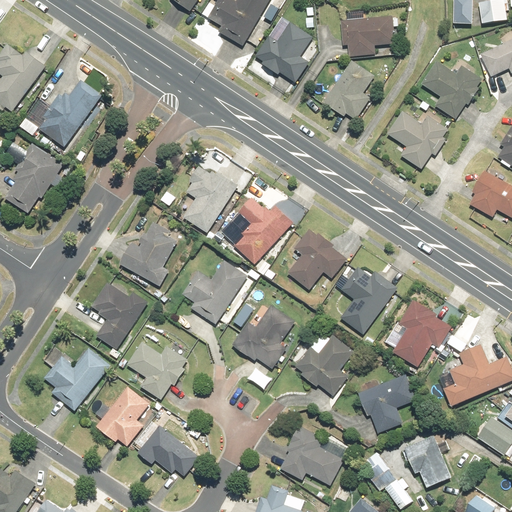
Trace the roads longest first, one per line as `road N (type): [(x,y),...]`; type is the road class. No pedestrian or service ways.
road 1 (secondary): [(200,88),(511,294)]
road 2 (residential): [(200,88),(60,289)]
road 3 (residential): [(38,275),(164,66)]
road 4 (residential): [(149,511),(0,411)]
road 5 (secondary): [(164,66),(60,0)]
